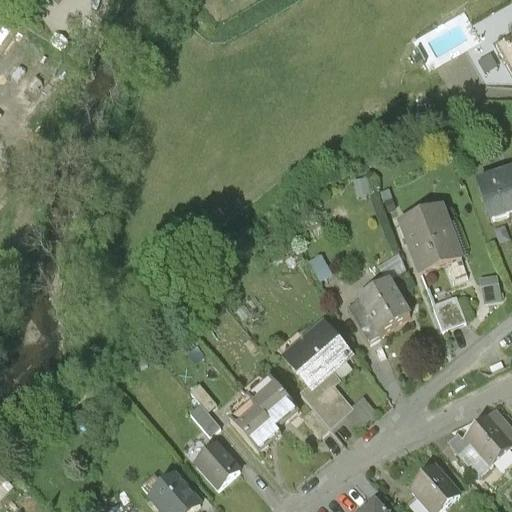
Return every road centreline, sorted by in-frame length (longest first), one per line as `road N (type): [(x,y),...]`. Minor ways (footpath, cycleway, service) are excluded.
road 1 (residential): [(364,456),(511,324)]
road 2 (residential): [(364,456),(511,387)]
